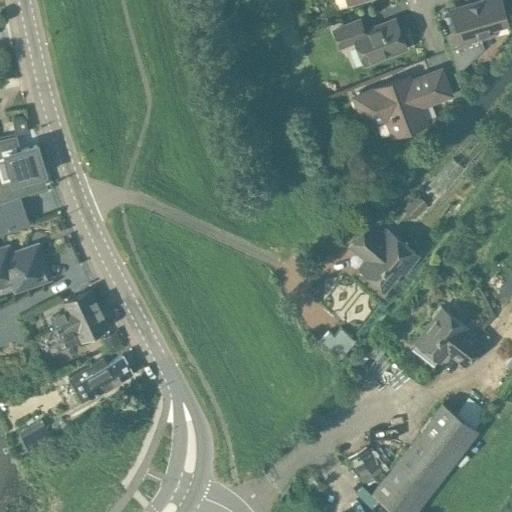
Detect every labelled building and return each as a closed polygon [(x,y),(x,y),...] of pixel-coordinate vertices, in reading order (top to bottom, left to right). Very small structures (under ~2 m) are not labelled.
[(445,36),(455,70),(461,69),(483,48),(480,37),(494,33),(492,26),(507,22),(500,0),(481,0),(450,9),(457,32),(445,36)] [(355,39),(364,63),(391,53),(389,49),(404,44),(394,19),(363,31),(359,20),(334,29),(340,45),(355,39)] [(386,118),(392,134),(425,121),(419,105),(449,93),(440,69),(402,83),(400,78),(353,95),(365,126),(386,118)] [(13,121),(16,133),(28,130),(25,118),(13,121)] [(6,153),(14,180),(44,171),(36,144),(6,153)] [(429,184),(438,193),(462,168),(452,159),(429,184)] [(402,209),(412,219),(426,205),(416,195),(402,209)] [(0,202),(0,232),(28,222),(19,196),(0,202)] [(358,267),(384,288),(400,268),(403,271),(417,254),(388,231),(383,237),(366,224),(349,244),(359,253),(361,251),(367,256),(358,267)] [(0,284),(3,292),(47,277),(36,245),(9,255),(6,247),(0,249),(0,284)] [(52,315),(57,326),(99,306),(91,288),(64,301),(67,308),(52,315)] [(63,337),(66,344),(108,324),(99,306),(57,326),(62,337),(63,337)] [(447,351),(465,365),(482,343),(464,329),(466,326),(441,307),(414,341),(440,360),(447,351)] [(321,339),(338,356),(353,340),(341,328),(334,336),(329,331),(321,339)] [(68,376),(82,400),(133,371),(123,353),(107,362),(103,355),(68,376)] [(460,405),(479,419),(486,410),(468,396),(460,405)] [(372,492),(398,511),(412,511),(476,428),(441,401),(372,492)] [(24,436),(31,447),(52,435),(45,423),(24,436)] [(344,457),(363,485),(389,467),(369,439),(344,457)]
